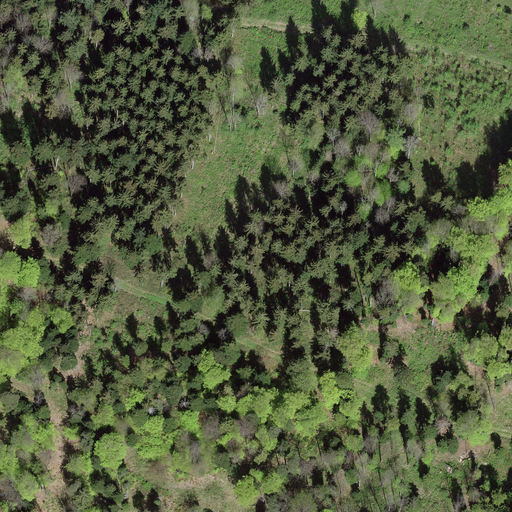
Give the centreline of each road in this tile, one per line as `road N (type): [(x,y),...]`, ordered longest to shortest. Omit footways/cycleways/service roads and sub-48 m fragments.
road 1 (track): [(511,434),(412,414),(361,383),(0,238)]
road 2 (track): [(60,0),(423,47),(511,69)]
